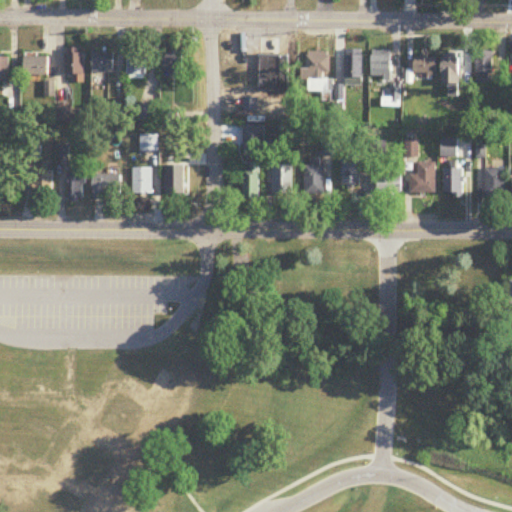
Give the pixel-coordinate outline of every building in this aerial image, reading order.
[(164,73),(185,73),(185,50),(164,50),(164,73)] [(345,86),(362,86),(362,52),(345,52),(345,86)] [(391,52),(372,52),(372,76),(391,76),(391,52)] [(331,53),(308,53),(307,94),(331,94),(331,53)] [(493,54),(475,54),(475,75),(493,75),(493,54)] [(84,76),(84,55),(66,55),(66,76),(84,76)] [(93,73),(114,73),(114,55),(93,55),(93,73)] [(128,55),(128,80),(146,80),(146,55),(128,55)] [(461,94),(461,56),(442,56),(442,94),(461,94)] [(260,93),(289,93),(289,57),(260,57),(260,93)] [(436,77),(436,57),(414,57),(414,77),(436,77)] [(0,84),(9,84),(9,59),(0,58),(0,84)] [(24,58),(24,77),(49,77),(49,58),(24,58)] [(158,123),(159,106),(141,106),(141,123),(158,123)] [(243,156),(265,156),(265,126),(243,126),(243,156)] [(141,153),(158,153),(158,136),(141,136),(141,153)] [(457,159),(457,140),(441,140),(441,159),(457,159)] [(417,158),(417,143),(406,143),(406,158),(417,158)] [(359,161),(342,161),(342,188),(359,188),(359,161)] [(243,201),(260,201),(260,164),(243,164),(243,201)] [(411,177),(411,195),(437,195),(437,164),(417,164),(417,177),(411,177)] [(293,167),(274,167),(274,195),(293,195),(293,167)] [(324,167),(304,167),(304,196),(324,196),(324,167)] [(153,169),(134,169),(134,195),(153,195),(153,169)] [(505,169),(485,169),(485,199),(505,199),(505,169)] [(444,198),(463,198),(463,170),(444,170),(444,198)] [(54,172),(35,172),(35,195),(54,195),(54,172)] [(68,173),(68,204),(87,204),(87,173),(68,173)] [(93,199),(122,199),(122,176),(93,176),(93,199)] [(377,176),(377,196),(402,196),(402,176),(377,176)] [(0,380),(0,510),(46,511),(48,511),(149,511),(142,508),(140,511),(136,511),(130,509),(145,480),(154,480),(213,366),(187,353),(176,375),(159,375),(150,392),(127,379),(134,365),(119,357),(94,404),(79,396),(80,358),(67,358),(66,381),(0,380)]
